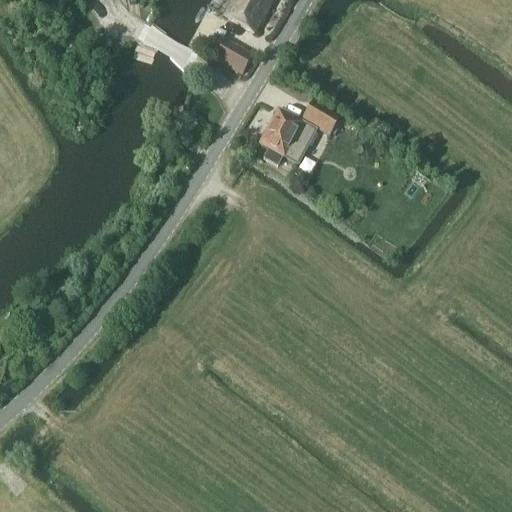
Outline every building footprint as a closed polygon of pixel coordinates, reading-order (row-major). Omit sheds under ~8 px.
[(253,37),(274,0),(234,0),(223,20),(253,37)] [(239,78),(250,59),(220,41),(208,60),(239,78)] [(328,137),(339,119),(313,104),(302,122),(328,137)] [(276,116),(260,146),(269,151),(268,152),(264,161),(263,162),(276,170),(277,168),(282,159),(283,158),(297,166),(314,133),(277,114),(276,116)] [(186,151),(191,144),(182,137),(176,144),(186,151)]
